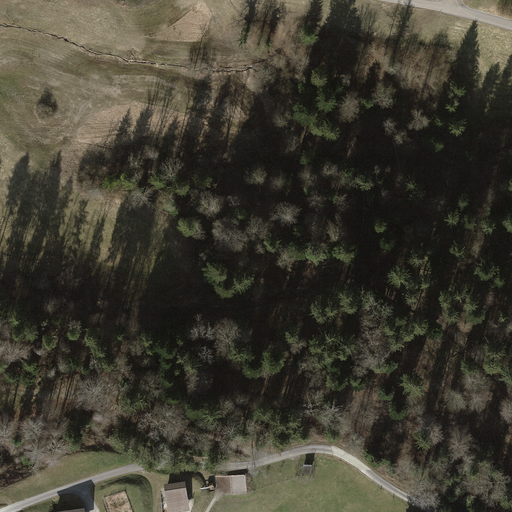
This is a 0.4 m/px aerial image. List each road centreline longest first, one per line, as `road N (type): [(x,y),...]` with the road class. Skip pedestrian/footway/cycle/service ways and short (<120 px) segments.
road 1 (track): [(438,511),(351,458),(321,449),(247,464),(135,467),(3,511)]
road 2 (track): [(511,389),(417,306),(359,279),(310,275)]
road 3 (unclassified): [(511,27),(385,0)]
